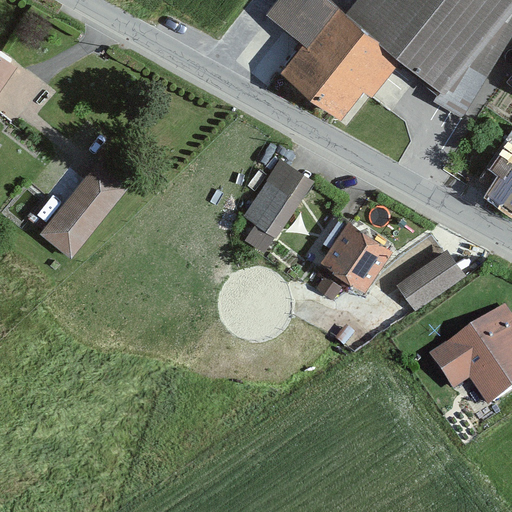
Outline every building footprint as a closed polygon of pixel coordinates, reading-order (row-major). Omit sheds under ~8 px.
[(287,67),(345,115),(395,49),(441,84),(511,6),(511,0),(360,0),(349,14),(331,0),(280,0),(270,12),(307,43),(287,67)] [(0,52),(0,72),(10,58),(0,52)] [(511,152),(498,153),(484,178),(511,194),(511,152)] [(282,161),(249,211),(276,229),(309,178),(282,161)] [(97,162),(43,230),(72,252),(125,184),(97,162)] [(328,258),(366,281),(387,247),(349,223),(328,258)] [(447,252),(402,281),(416,303),(461,273),(447,252)] [(331,265),(318,284),(337,297),(350,278),(331,265)] [(511,340),(497,320),(454,350),(490,401),(511,385),(511,340)]
